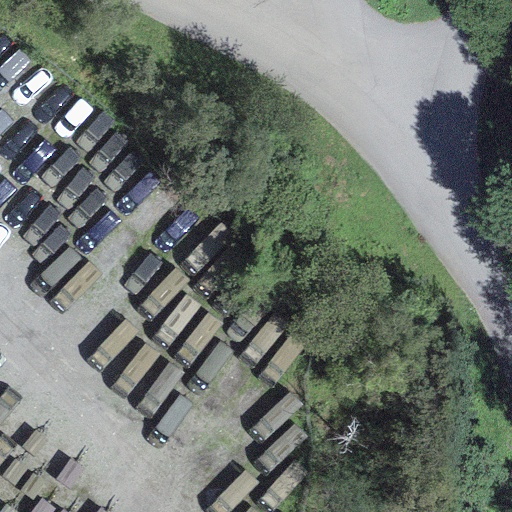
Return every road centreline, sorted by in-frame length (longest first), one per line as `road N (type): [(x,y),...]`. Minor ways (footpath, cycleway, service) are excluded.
road 1 (track): [(511,319),(403,117),(317,46),(156,0)]
road 2 (track): [(403,117),(486,0)]
